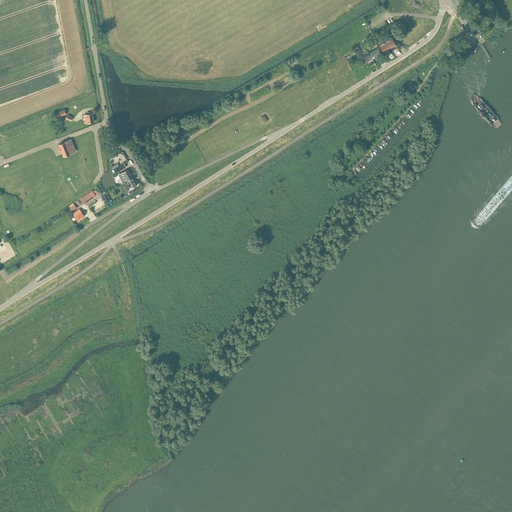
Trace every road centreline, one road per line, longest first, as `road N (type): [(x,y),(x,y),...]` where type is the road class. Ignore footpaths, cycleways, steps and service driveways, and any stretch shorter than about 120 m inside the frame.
road 1 (unclassified): [(18,297),(286,129)]
road 2 (unclassified): [(286,129),(432,35),(446,0)]
road 3 (residential): [(151,191),(106,121),(85,0)]
road 4 (residential): [(18,297),(151,191)]
road 5 (residential): [(151,191),(286,129)]
road 6 (track): [(0,396),(91,338),(116,332)]
